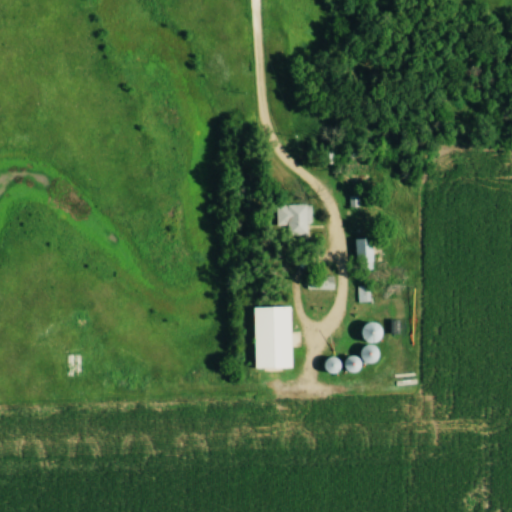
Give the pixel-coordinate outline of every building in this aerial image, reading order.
[(309,205),(279,205),(279,235),(309,235),(309,205)] [(356,264),(373,264),(373,240),(356,240),(356,264)] [(334,290),(334,277),(307,277),(307,290),(334,290)] [(370,287),(357,288),(357,304),(370,303),(370,287)] [(292,307),(255,307),(255,370),(293,370),(292,307)] [(381,344),(384,326),(366,324),(364,342),(381,344)] [(381,350),(367,345),(362,360),(376,365),(381,350)] [(351,374),(361,371),(358,357),(347,360),(351,374)] [(343,365),(333,358),(326,368),(336,375),(343,365)]
